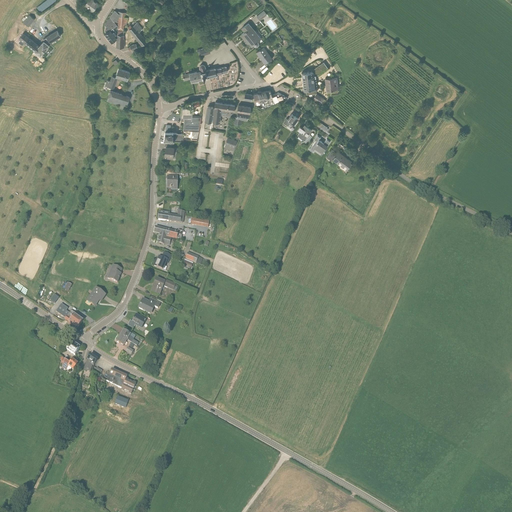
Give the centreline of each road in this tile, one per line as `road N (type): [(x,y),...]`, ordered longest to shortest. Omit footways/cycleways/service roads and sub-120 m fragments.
road 1 (tertiary): [(391,511),(87,345)]
road 2 (tertiary): [(83,341),(121,307),(138,266),(150,223),(158,108)]
road 3 (residential): [(262,85),(198,13),(175,17),(122,56)]
road 4 (unclassified): [(511,233),(384,162)]
road 5 (residential): [(384,162),(307,105),(262,85)]
road 6 (track): [(29,490),(57,442),(78,378)]
